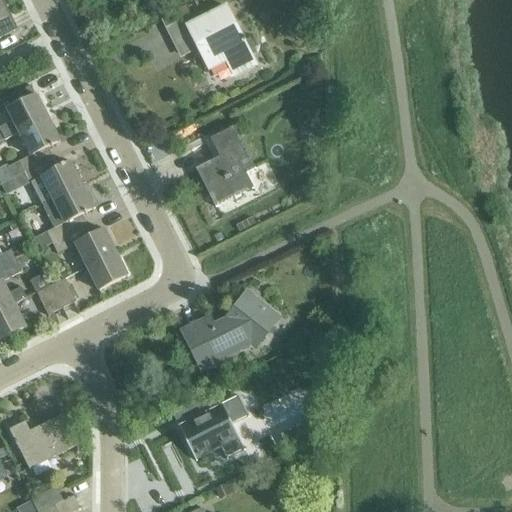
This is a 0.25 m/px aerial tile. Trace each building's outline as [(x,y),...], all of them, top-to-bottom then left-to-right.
[(210,69),(226,61),(234,79),(257,67),(227,7),(194,24),(191,18),(169,29),(182,54),(200,45),(204,52),(202,53),(210,69)] [(0,130),(6,142),(20,134),(48,120),(44,113),(46,112),(39,97),(36,98),(30,88),(0,103),(0,115),(8,111),(14,122),(0,129),(0,130)] [(235,119),(214,130),(217,136),(238,126),(235,119)] [(14,180),(26,174),(54,160),(48,148),(61,141),(53,126),(51,127),(48,120),(20,134),(31,156),(8,168),(14,180)] [(255,169),(251,161),(235,128),(212,140),(221,159),(198,170),(215,204),(252,186),(246,174),(255,169)] [(59,170),(54,160),(26,174),(31,185),(33,184),(44,206),(54,201),(81,188),(77,180),(80,178),(72,163),(59,170)] [(49,232),(54,244),(58,241),(89,226),(83,215),(95,208),(87,193),(84,195),(81,188),(54,201),(65,223),(49,232)] [(26,211),(33,224),(48,216),(41,203),(26,211)] [(77,245),(89,268),(115,255),(112,248),(115,246),(106,230),(94,235),(89,226),(58,241),(54,244),(59,255),(77,245)] [(0,270),(17,262),(11,250),(3,255),(0,249),(0,270)] [(115,255),(89,268),(100,290),(129,275),(122,260),(118,261),(115,255)] [(0,313),(15,306),(14,305),(27,299),(21,288),(9,294),(3,282),(22,272),(17,262),(0,270),(0,313)] [(66,280),(52,287),(63,309),(77,302),(66,280)] [(63,309),(52,287),(38,294),(49,316),(63,309)] [(254,345),(275,318),(248,297),(230,319),(213,328),(209,321),(187,332),(204,366),(238,349),(235,343),(241,335),(254,345)] [(15,306),(0,313),(0,341),(26,328),(15,306)] [(223,407),(180,428),(196,461),(221,448),(226,459),(245,450),(233,425),(250,417),(241,398),(240,399),(235,388),(218,396),(223,407)] [(11,429),(30,468),(79,443),(64,414),(38,428),(39,430),(32,434),(26,421),(11,429)] [(133,448),(136,463),(162,458),(159,443),(133,448)] [(33,501),(39,511),(45,511),(56,507),(65,502),(58,487),(33,501)]
